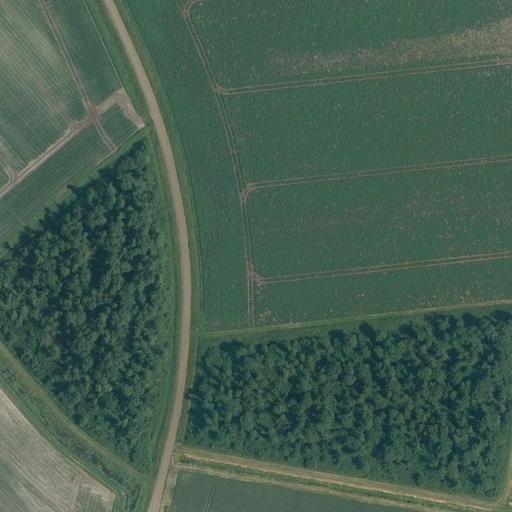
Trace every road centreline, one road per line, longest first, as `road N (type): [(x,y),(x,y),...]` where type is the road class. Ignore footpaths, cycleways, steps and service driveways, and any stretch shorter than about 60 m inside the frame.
road 1 (unclassified): [(152,511),(184,348),(184,253),(157,124),(106,0)]
road 2 (track): [(169,449),(504,508),(511,462)]
road 3 (track): [(158,489),(61,420),(0,347)]
